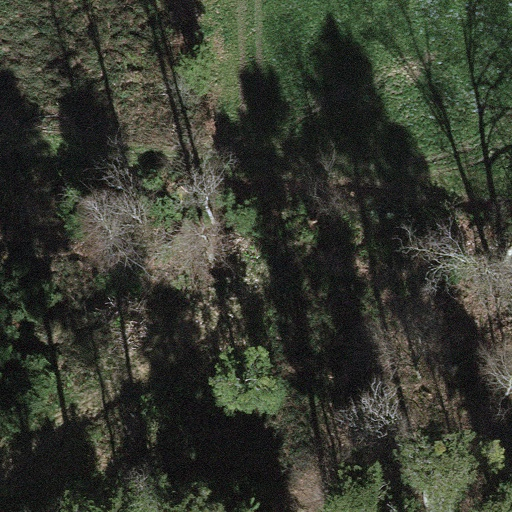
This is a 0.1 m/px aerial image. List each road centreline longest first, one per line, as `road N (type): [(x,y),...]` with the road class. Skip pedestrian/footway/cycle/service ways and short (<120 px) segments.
road 1 (track): [(456,188),(184,345),(0,475)]
road 2 (track): [(0,145),(511,191)]
